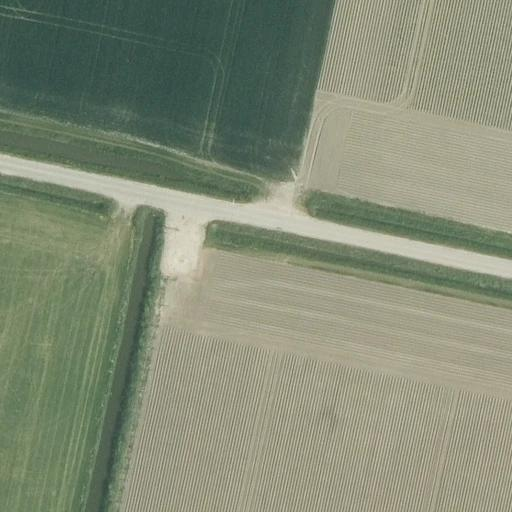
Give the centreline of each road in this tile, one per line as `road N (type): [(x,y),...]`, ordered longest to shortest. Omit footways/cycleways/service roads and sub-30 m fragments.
road 1 (unclassified): [(511,277),(0,171)]
road 2 (track): [(112,511),(174,209)]
